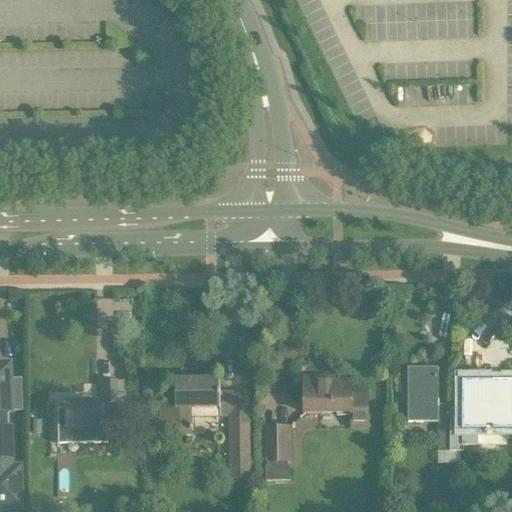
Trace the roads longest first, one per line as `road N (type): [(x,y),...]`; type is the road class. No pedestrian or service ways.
road 1 (secondary): [(225,212),(0,220)]
road 2 (secondary): [(0,250),(217,248)]
road 3 (secondary): [(317,247),(511,254)]
road 4 (secondary): [(511,241),(402,215),(330,210)]
road 5 (unclassified): [(287,173),(274,95),(254,57)]
